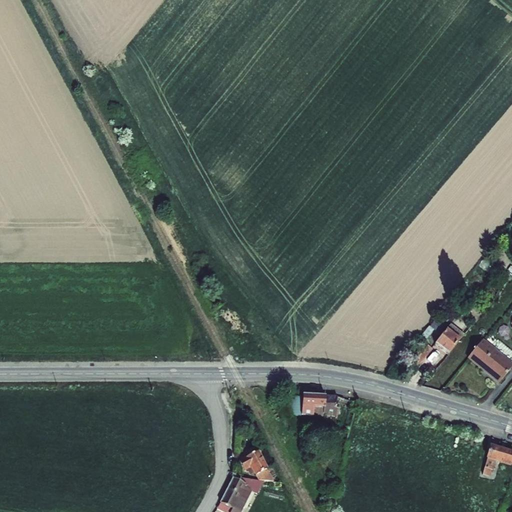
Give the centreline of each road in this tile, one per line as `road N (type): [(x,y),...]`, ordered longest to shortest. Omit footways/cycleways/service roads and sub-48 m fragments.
road 1 (tertiary): [(204,374),(359,382),(511,426)]
road 2 (tertiary): [(0,374),(204,374)]
road 3 (residential): [(204,374),(221,465),(201,511)]
